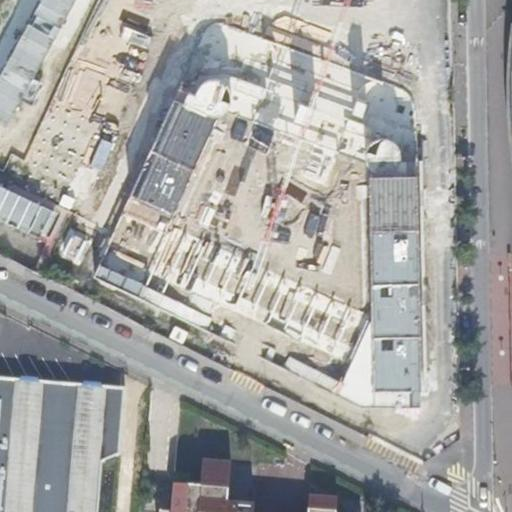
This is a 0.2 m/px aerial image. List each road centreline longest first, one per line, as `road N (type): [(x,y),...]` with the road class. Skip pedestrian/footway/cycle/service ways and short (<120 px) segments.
road 1 (residential): [(463,511),(0,286)]
road 2 (residential): [(479,0),(482,511)]
